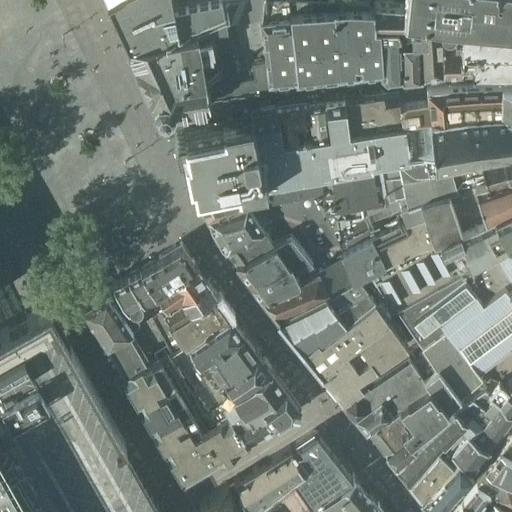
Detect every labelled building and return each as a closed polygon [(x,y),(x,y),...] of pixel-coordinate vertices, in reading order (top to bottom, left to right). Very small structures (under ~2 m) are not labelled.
[(0,0),(0,101),(68,64),(31,0),(0,0)] [(127,37),(128,37),(166,30),(153,0),(109,0),(127,37)] [(153,0),(166,30),(128,37),(135,55),(141,69),(158,106),(208,98),(203,52),(262,44),(261,37),(260,37),(259,36),(261,35),(259,23),(258,23),(262,0),(153,0)] [(289,0),(262,0),(258,23),(259,23),(261,35),(259,36),(260,37),(261,37),(262,44),(267,80),(272,79),(297,77),(289,0)] [(330,0),(289,0),(297,77),(299,77),(299,75),(312,73),(313,75),(314,75),(314,73),(318,73),(319,74),(321,74),(321,72),(334,71),(334,73),(336,72),(335,70),(339,70),(339,73),(341,73),(341,72),(332,0),(330,0)] [(349,1),(349,0),(332,0),(341,72),(357,70),(357,71),(358,70),(355,31),(352,31),(349,1)] [(511,0),(402,0),(402,3),(367,2),(368,24),(376,24),(377,31),(396,28),(394,18),(442,16),(443,72),(444,72),(446,72),(446,19),(511,24),(511,0)] [(367,2),(349,1),(352,31),(355,31),(358,70),(381,67),(377,31),(376,24),(368,24),(367,2)] [(394,18),(396,28),(397,39),(418,37),(421,74),(443,72),(442,16),(394,18)] [(511,51),(511,24),(446,19),(446,72),(461,71),(463,48),(511,51)] [(396,28),(377,31),(381,67),(381,72),(381,73),(386,77),(387,77),(401,75),(397,39),(396,28)] [(397,39),(401,75),(401,76),(421,74),(418,37),(397,39)] [(267,80),(262,44),(203,52),(208,98),(258,89),(258,88),(257,88),(257,86),(256,82),(267,80)] [(511,69),(511,51),(463,48),(461,71),(483,69),(491,69),(491,70),(511,69)] [(511,107),(511,79),(489,81),(460,82),(426,84),(426,89),(429,119),(511,107)] [(389,196),(385,178),(381,159),(410,154),(405,122),(429,119),(426,89),(418,89),(419,96),(399,99),(402,123),(373,126),(349,130),(344,96),(325,99),(330,132),(311,135),(297,136),(283,138),(278,139),(283,167),(284,175),(264,178),(253,180),(261,192),(265,199),(275,216),(283,229),(301,219),(311,232),(315,237),(336,229),(369,216),(369,214),(386,206),(385,201),(389,199),(389,196)] [(419,96),(418,89),(396,90),(383,91),(368,93),(373,126),(402,123),(399,99),(419,96)] [(349,130),(373,126),(368,93),(344,96),(349,130)] [(330,132),(325,99),(324,99),(324,98),(323,99),(323,100),(319,100),(319,99),(318,99),(318,100),(308,101),(308,100),(306,101),(305,101),(311,135),(330,132)] [(297,136),(311,135),(305,101),(304,101),(304,102),(300,102),(300,101),(291,103),(297,136)] [(283,138),(297,136),(291,103),(281,104),(282,105),(278,105),(278,104),(276,104),(276,105),(283,138)] [(261,160),(264,178),(284,175),(283,167),(278,139),(283,138),(276,105),(261,108),(259,108),(259,109),(252,110),(250,110),(250,111),(256,141),(255,142),(258,160),(261,160)] [(511,107),(429,119),(405,122),(410,154),(381,159),(385,178),(427,170),(426,162),(448,158),(449,164),(463,161),(462,155),(511,144),(511,107)] [(184,127),(175,129),(173,133),(176,148),(179,148),(179,149),(184,173),(187,173),(189,184),(196,189),(196,188),(198,187),(224,184),(253,180),(264,178),(261,160),(258,160),(255,142),(256,141),(250,111),(249,112),(249,110),(249,111),(248,110),(221,115),(222,117),(183,125),(184,127)] [(139,190),(162,181),(147,140),(124,149),(139,190)] [(458,187),(511,169),(511,144),(462,155),(463,161),(449,164),(448,158),(426,162),(427,170),(385,178),(389,196),(389,199),(385,201),(386,206),(369,214),(369,216),(370,220),(401,207),(401,204),(457,185),(458,187)] [(461,229),(511,204),(511,169),(458,187),(457,185),(401,204),(401,207),(405,218),(374,233),(370,220),(369,216),(336,229),(346,250),(360,275),(364,273),(460,226),(461,229)] [(207,211),(207,212),(232,206),(233,208),(261,192),(253,180),(224,184),(198,187),(196,188),(196,189),(207,211)] [(215,229),(215,230),(265,199),(261,192),(233,208),(232,206),(207,212),(215,229)] [(215,230),(226,245),(275,216),(265,199),(215,230)] [(461,270),(511,240),(511,204),(461,229),(460,226),(364,273),(373,286),(380,296),(390,311),(396,307),(405,302),(425,291),(461,270)] [(226,245),(235,258),(284,231),(283,229),(275,216),(226,245)] [(235,258),(248,275),(250,273),(311,232),(301,219),(283,229),(284,231),(235,258)] [(260,290),(346,250),(336,229),(315,237),(311,232),(250,273),(248,275),(259,291),(260,290)] [(28,239),(10,249),(21,267),(38,257),(28,239)] [(511,240),(461,270),(425,291),(405,302),(396,307),(420,342),(423,345),(436,335),(437,336),(447,328),(463,349),(469,357),(478,368),(511,342),(511,240)] [(158,256),(153,258),(165,279),(195,261),(195,260),(194,261),(181,241),(158,256)] [(332,288),(360,275),(346,250),(260,290),(275,311),(276,313),(330,285),(332,288)] [(142,265),(140,266),(152,287),(165,279),(153,258),(152,259),(142,265)] [(134,321),(137,319),(159,307),(208,279),(201,269),(195,261),(165,279),(152,287),(154,291),(140,298),(143,303),(129,312),(134,321)] [(127,273),(126,274),(140,298),(154,291),(152,287),(140,266),(127,273)] [(364,273),(360,275),(332,288),(330,285),(276,313),(290,329),(309,318),(312,322),(373,286),(364,273)] [(122,371),(130,385),(171,361),(165,352),(150,361),(147,357),(164,347),(158,338),(163,335),(156,334),(148,338),(137,319),(134,321),(129,312),(143,303),(140,298),(126,274),(112,281),(105,286),(147,356),(122,371)] [(208,279),(159,307),(167,319),(216,291),(215,291),(216,290),(208,279)] [(147,356),(105,286),(80,300),(105,341),(122,371),(147,356)] [(290,329),(303,346),(317,336),(319,339),(380,296),(373,286),(312,322),(309,318),(290,329)] [(156,334),(163,335),(170,349),(230,311),(221,299),(218,294),(216,291),(167,319),(159,307),(137,319),(148,338),(156,334)] [(311,356),(322,370),(337,359),(334,355),(388,316),(392,313),(390,311),(380,296),(319,339),(317,336),(303,346),(311,356)] [(167,511),(167,508),(163,506),(163,505),(162,505),(161,500),(157,498),(157,497),(156,497),(156,492),(151,490),(151,489),(150,488),(150,484),(146,482),(146,481),(145,480),(145,476),(141,474),(141,473),(140,472),(140,468),(136,466),(136,464),(135,464),(135,459),(131,457),(131,456),(130,456),(130,454),(130,451),(129,451),(127,454),(125,455),(117,442),(125,438),(111,414),(87,369),(70,339),(59,320),(56,314),(49,301),(0,329),(0,511),(167,511)] [(170,349),(194,386),(257,347),(244,329),(230,311),(170,349)] [(406,340),(388,316),(334,355),(337,359),(322,370),(327,376),(324,379),(334,391),(337,388),(342,394),(353,384),(360,380),(356,375),(375,363),(405,344),(406,343),(407,342),(406,341),(406,340)] [(366,424),(378,440),(463,370),(455,360),(462,355),(465,359),(469,357),(463,349),(447,328),(437,336),(436,335),(423,345),(435,364),(424,372),(429,379),(397,402),(366,424)] [(348,403),(354,410),(386,387),(397,402),(429,379),(424,372),(435,364),(423,345),(420,342),(379,368),(385,375),(348,403)] [(195,388),(207,406),(270,365),(257,347),(194,386),(195,388)] [(392,459),(395,462),(414,444),(408,436),(447,403),(472,382),(482,373),(478,368),(469,357),(465,359),(462,355),(455,360),(463,370),(378,440),(385,449),(393,458),(392,459)] [(130,385),(140,402),(181,376),(171,361),(130,385)] [(226,405),(229,409),(249,438),(258,432),(262,430),(247,408),(261,400),(285,385),(284,384),(270,365),(207,406),(214,413),(226,405)] [(342,394),(348,403),(385,375),(379,368),(377,369),(367,375),(360,380),(353,384),(342,394)] [(140,402),(153,424),(197,398),(181,376),(140,402)] [(490,393),(488,392),(487,392),(511,413),(511,388),(508,384),(501,381),(490,393)] [(285,385),(261,400),(276,421),(277,421),(281,418),(282,418),(282,417),(295,409),(295,410),(297,409),(296,408),(297,403),(298,403),(285,385)] [(354,410),(366,424),(397,402),(386,387),(354,410)] [(456,407),(468,415),(482,426),(473,435),(471,438),(487,451),(502,431),(511,418),(511,413),(487,392),(488,392),(484,388),(456,407)] [(153,424),(167,448),(214,422),(212,420),(197,398),(153,424)] [(247,408),(262,430),(266,427),(276,421),(261,400),(247,408)] [(407,478),(442,438),(443,440),(468,415),(456,407),(414,444),(395,462),(407,478)] [(212,420),(214,422),(231,448),(246,439),(249,438),(229,409),(212,420)] [(407,478),(420,493),(457,455),(451,448),(468,431),(473,435),(482,426),(468,415),(443,440),(442,438),(407,478)] [(214,422),(167,448),(184,476),(231,448),(214,422)] [(291,445),(286,448),(307,475),(337,453),(329,443),(316,427),(310,432),(290,444),(291,445)] [(451,448),(457,455),(471,470),(472,470),(487,451),(471,438),(473,435),(468,431),(451,448)] [(511,434),(511,435),(500,450),(511,455),(511,434)] [(307,511),(312,510),(310,508),(326,498),(323,493),(307,475),(286,448),(276,454),(257,465),(254,467),(226,483),(224,485),(219,487),(199,499),(209,511),(307,511)] [(493,458),(485,469),(511,480),(511,455),(500,450),(493,458)] [(323,493),(352,473),(337,453),(307,475),(323,493)] [(457,455),(420,493),(420,494),(434,510),(443,501),(443,500),(460,483),(471,470),(457,455)] [(511,480),(485,469),(475,481),(494,493),(511,504),(511,480)] [(342,511),(362,511),(378,503),(352,473),(323,493),(326,498),(310,508),(312,510),(307,511),(316,511),(322,510),(323,511),(332,511),(334,511),(336,511),(341,509),(342,511)] [(450,511),(483,511),(482,511),(494,493),(475,481),(450,511)] [(482,511),(483,511),(511,511),(511,504),(494,493),(482,511)] [(385,511),(378,503),(362,511),(342,511),(341,509),(336,511),(334,511),(332,511),(323,511),(322,510),(316,511),(385,511)]
